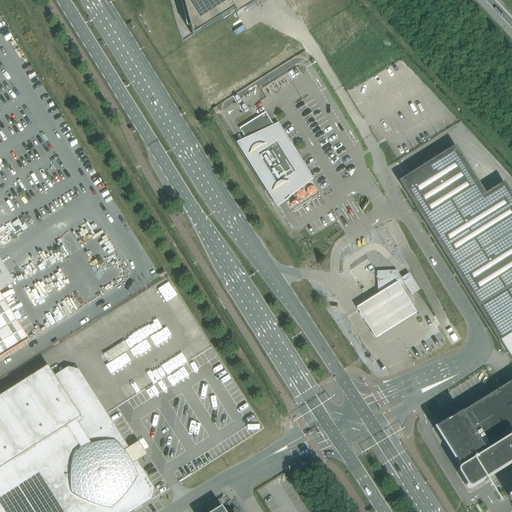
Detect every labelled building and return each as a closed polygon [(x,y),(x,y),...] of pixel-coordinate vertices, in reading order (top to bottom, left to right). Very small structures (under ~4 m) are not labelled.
[(258,2),(256,0),(182,0),(184,7),(193,36),(234,10),(237,15),(258,2)] [(245,137),(246,138),(248,142),(247,143),(252,150),(252,149),(262,164),(261,165),(265,171),(266,170),(270,177),(269,177),(269,178),(270,178),(282,197),(289,193),(288,192),(296,188),(310,179),(298,160),(299,160),(298,159),(300,158),(286,137),(285,138),(276,125),(274,126),(265,113),(240,129),(241,131),(247,128),(250,133),(245,137)] [(247,128),(241,131),(245,137),(250,133),(247,128)] [(399,181),(453,269),(499,342),(511,333),(511,194),(504,182),(486,194),(456,146),(399,181)] [(409,274),(408,275),(403,278),(402,278),(397,271),(377,272),(378,293),(399,292),(398,287),(400,286),(404,283),(412,295),(413,294),(418,291),(420,290),(409,274)] [(399,292),(378,293),(356,306),(375,337),(416,312),(400,286),(398,287),(399,292)] [(0,358),(29,341),(1,295),(0,293),(0,358)] [(114,320),(129,314),(126,306),(111,312),(114,320)] [(102,330),(109,326),(105,318),(98,322),(102,330)] [(133,345),(151,335),(145,325),(128,335),(133,345)] [(511,336),(502,343),(511,359),(511,336)] [(110,362),(130,349),(125,340),(105,354),(110,362)] [(154,489),(137,461),(132,464),(127,456),(123,450),(127,448),(78,369),(67,367),(53,376),(48,367),(0,396),(0,511),(132,511),(152,500),(154,489)] [(511,381),(449,421),(448,420),(435,428),(455,460),(460,468),(459,469),(458,470),(458,471),(458,472),(458,473),(459,474),(466,486),(467,487),(468,488),(469,488),(470,489),(471,489),(471,488),(472,488),(473,488),(511,463),(511,381)] [(139,442),(125,451),(132,463),(147,454),(139,442)]
